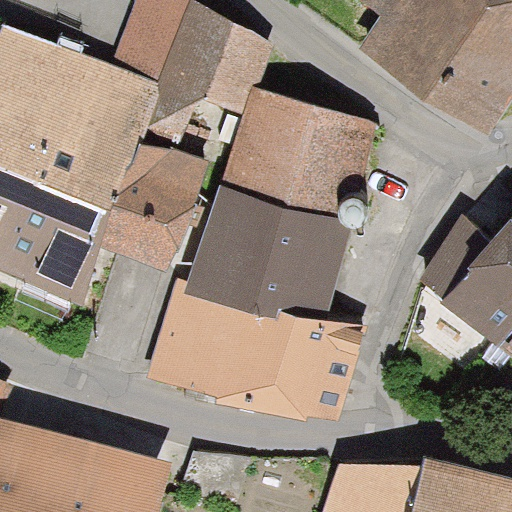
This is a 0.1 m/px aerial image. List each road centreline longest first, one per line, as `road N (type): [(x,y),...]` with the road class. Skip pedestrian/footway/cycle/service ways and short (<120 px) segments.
road 1 (tertiary): [(354,433),(201,423),(0,344)]
road 2 (residential): [(354,433),(418,228),(474,162)]
road 3 (tertiary): [(253,0),(474,162)]
road 4 (tertiary): [(511,454),(354,433)]
